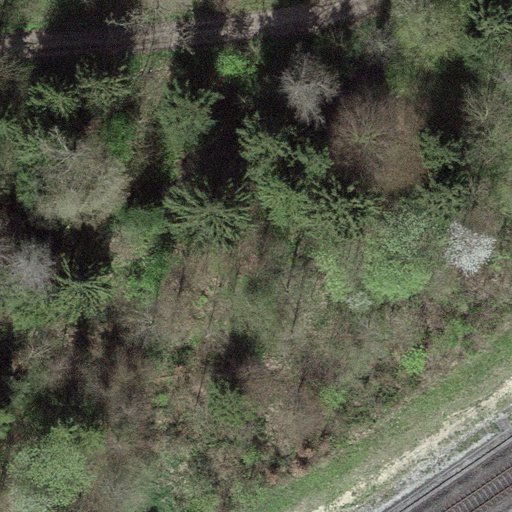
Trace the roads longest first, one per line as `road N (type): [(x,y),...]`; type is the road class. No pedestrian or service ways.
road 1 (track): [(366,0),(291,19),(0,39)]
road 2 (track): [(511,401),(350,511)]
